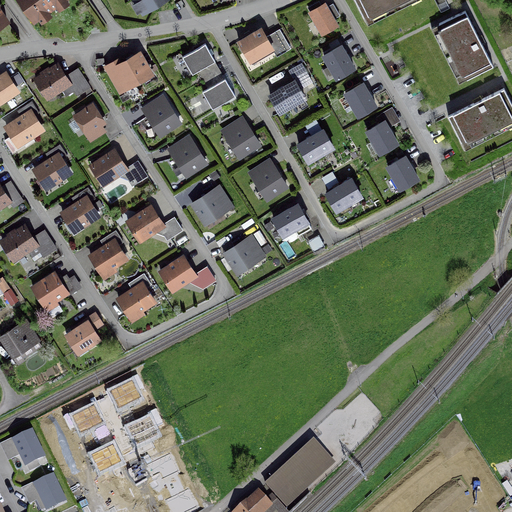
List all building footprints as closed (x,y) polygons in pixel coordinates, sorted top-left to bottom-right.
[(20,0),(34,20),(62,0),(20,0)] [(137,0),(145,12),(164,0),(137,0)] [(417,0),(355,0),(368,24),(417,0)] [(324,3),(310,12),(323,33),(337,25),(324,3)] [(465,10),(431,27),(459,82),(493,66),(465,10)] [(280,29),(266,37),(261,28),(239,41),(251,61),(273,48),(277,56),(291,48),(280,29)] [(205,43),(182,56),(192,74),(215,60),(205,43)] [(341,45),(324,55),(337,77),(354,68),(341,45)] [(118,60),(107,66),(116,82),(122,78),(127,87),(151,73),(140,54),(136,56),(135,55),(120,64),(118,60)] [(302,62),(289,70),(295,80),(270,94),(280,112),(305,97),(298,87),(311,79),(302,62)] [(78,68),(66,76),(58,65),(36,79),(48,97),(70,82),(77,94),(90,86),(78,68)] [(0,102),(18,91),(6,73),(0,76),(0,102)] [(225,78),(203,91),(213,108),(235,95),(225,78)] [(363,83),(346,93),(359,115),(376,105),(363,83)] [(511,125),(511,103),(504,87),(448,116),(466,149),(511,125)] [(13,152),(25,144),(23,141),(42,129),(34,116),(39,112),(32,101),(19,109),(23,116),(7,127),(12,135),(5,140),(13,152)] [(180,122),(167,102),(147,115),(160,135),(180,122)] [(105,131),(100,124),(104,121),(93,105),(76,116),(91,140),(105,131)] [(397,143),(384,120),(367,130),(380,152),(397,143)] [(260,143),(247,123),(227,136),(240,156),(260,143)] [(323,130),(299,144),(308,161),(333,147),(323,130)] [(193,142),(173,155),(186,175),(206,162),(193,142)] [(34,169),(46,187),(70,172),(62,158),(67,155),(60,144),(47,152),(51,158),(34,169)] [(115,150),(91,165),(103,183),(126,169),(135,183),(148,175),(138,160),(126,168),(115,150)] [(405,156),(388,166),(401,188),(418,178),(405,156)] [(287,185),(274,165),(254,178),(267,198),(287,185)] [(351,178),(327,193),(337,210),(361,195),(351,178)] [(0,206),(10,200),(14,206),(23,200),(11,181),(1,187),(0,185),(0,206)] [(63,212),(74,230),(98,214),(90,201),(95,198),(88,187),(75,195),(79,201),(63,212)] [(225,210),(212,190),(192,203),(205,223),(225,210)] [(312,227),(298,203),(273,218),(283,235),(294,228),(298,235),(312,227)] [(182,229),(174,216),(163,224),(151,206),(128,221),(140,239),(162,225),(170,237),(182,229)] [(14,259),(36,244),(44,256),(56,247),(45,230),(32,238),(24,226),(2,241),(14,259)] [(91,255),(102,273),(126,257),(118,244),(123,241),(116,230),(103,238),(107,244),(91,255)] [(238,272),(257,259),(244,239),(225,252),(238,272)] [(184,256),(161,271),(173,289),(195,275),(203,287),(215,279),(207,266),(196,274),(184,256)] [(55,272),(33,286),(46,306),(67,292),(68,294),(76,289),(67,274),(59,279),(55,272)] [(119,298),(130,316),(154,300),(146,287),(151,284),(144,273),(131,281),(135,287),(119,298)] [(0,291),(8,286),(2,277),(0,278),(0,291)] [(39,339),(26,319),(1,336),(14,356),(39,339)] [(84,343),(86,346),(99,338),(88,320),(67,334),(76,349),(84,343)] [(119,411),(141,400),(132,382),(110,393),(119,411)] [(81,435),(103,424),(94,406),(72,417),(81,435)] [(127,429),(136,447),(159,436),(150,418),(127,429)] [(14,441),(26,465),(43,457),(31,433),(14,441)] [(330,459),(315,442),(266,487),(282,503),(330,459)] [(99,474),(122,463),(113,445),(91,456),(99,474)] [(156,482),(178,471),(170,453),(147,464),(156,482)] [(373,511),(414,511),(454,478),(436,458),(373,511)] [(52,476),(36,484),(47,508),(64,500),(52,476)] [(106,493),(115,511),(137,500),(128,482),(106,493)] [(166,499),(171,511),(184,511),(197,506),(188,488),(166,499)] [(287,511),(272,496),(266,502),(258,492),(250,500),(247,497),(236,507),(239,510),(236,511),(287,511)]
